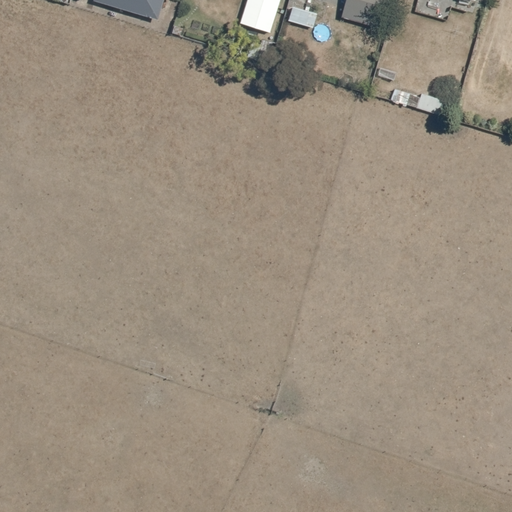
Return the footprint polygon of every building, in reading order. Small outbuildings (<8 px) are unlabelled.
[(280,0),(243,0),(239,22),(274,30),(280,0)] [(348,0),(344,17),(381,26),(387,0),(348,0)] [(319,14),(294,6),(290,21),(314,29),(319,14)] [(504,61),(486,55),(477,81),(494,87),(504,61)] [(450,101),(394,84),(389,102),(445,119),(450,101)]
